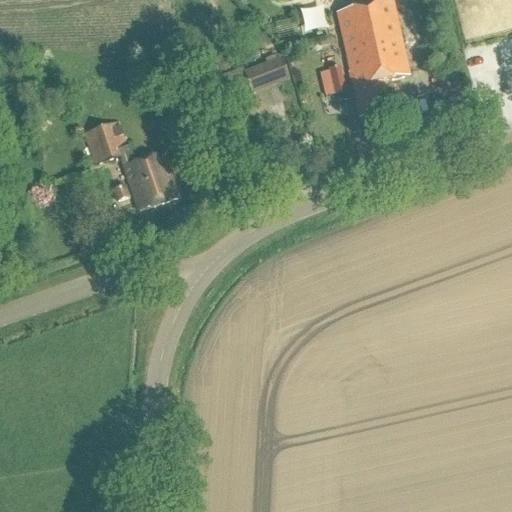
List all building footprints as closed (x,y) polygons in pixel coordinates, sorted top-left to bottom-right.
[(391,5),(336,16),(358,121),(390,114),(384,85),(408,80),(391,5)] [(511,45),(511,41),(488,44),(490,58),(480,59),(480,64),(511,60),(511,45)] [(288,83),(279,59),(241,74),(250,97),(288,83)] [(336,71),(324,74),(330,98),(342,95),(336,71)] [(478,80),(483,99),(504,93),(499,74),(478,80)] [(80,137),(90,169),(126,157),(116,126),(80,137)] [(176,202),(162,158),(125,170),(138,213),(176,202)]
